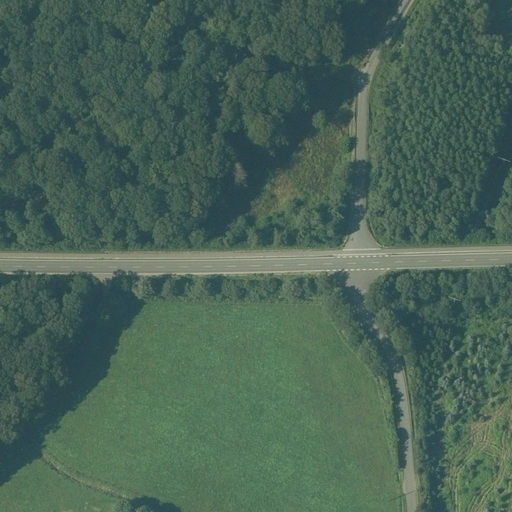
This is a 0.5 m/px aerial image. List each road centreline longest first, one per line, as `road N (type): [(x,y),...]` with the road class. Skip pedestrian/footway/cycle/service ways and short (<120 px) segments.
road 1 (track): [(362,77),(0,24)]
road 2 (secondary): [(0,268),(356,265)]
road 3 (unclassified): [(405,0),(362,77),(356,265)]
road 4 (unclassified): [(356,265),(362,314),(396,375),(410,511)]
road 5 (secondary): [(356,265),(511,262)]
